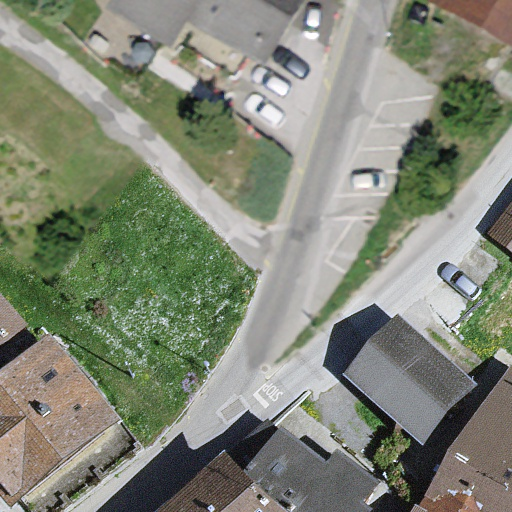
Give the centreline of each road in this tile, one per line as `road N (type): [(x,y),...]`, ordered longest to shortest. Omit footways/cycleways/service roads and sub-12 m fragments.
road 1 (unclassified): [(226,414),(309,200),(369,0)]
road 2 (residential): [(226,414),(309,368),(511,156)]
road 3 (unclassified): [(114,511),(226,414)]
